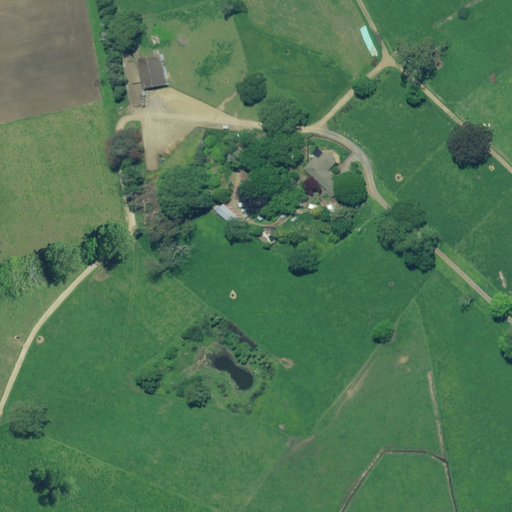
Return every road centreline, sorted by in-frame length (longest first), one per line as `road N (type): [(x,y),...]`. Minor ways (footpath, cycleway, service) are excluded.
road 1 (track): [(0,408),(30,334),(130,217),(121,124),(149,115),(316,128),(388,59)]
road 2 (track): [(316,128),(359,151),(376,196),(511,321)]
road 3 (track): [(511,171),(388,59),(357,0)]
